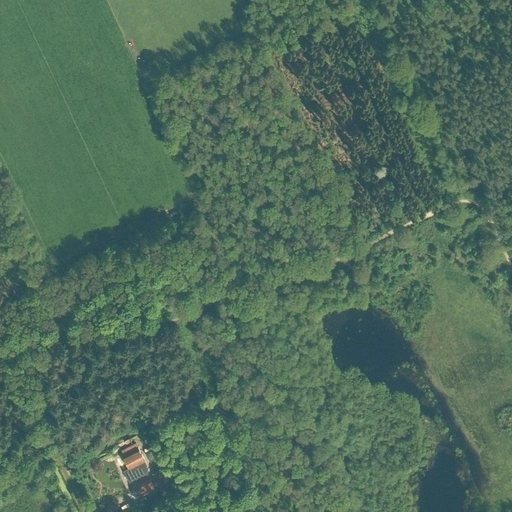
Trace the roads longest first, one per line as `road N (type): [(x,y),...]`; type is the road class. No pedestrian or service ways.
road 1 (track): [(474,200),(286,280),(227,291)]
road 2 (track): [(274,511),(190,344),(184,316)]
road 3 (track): [(184,316),(123,334),(54,332)]
road 4 (track): [(57,454),(45,378),(54,332)]
